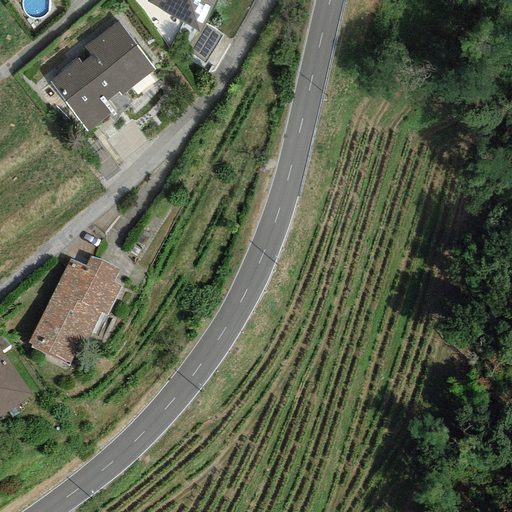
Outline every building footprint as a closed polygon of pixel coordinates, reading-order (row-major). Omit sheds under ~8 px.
[(215,0),(147,0),(146,2),(199,31),(202,24),(215,0)] [(120,96),(153,70),(118,21),(84,47),(90,55),(81,63),(78,58),(49,82),(87,132),(113,111),(105,101),(117,92),(120,96)] [(221,36),(202,24),(199,31),(187,49),(204,63),(221,36)] [(119,269),(90,255),(85,266),(69,258),(29,342),(32,344),(30,348),(69,366),(74,355),(79,357),(100,313),(107,316),(121,286),(113,282),(119,269)] [(0,415),(31,394),(1,351),(0,349),(0,415)]
